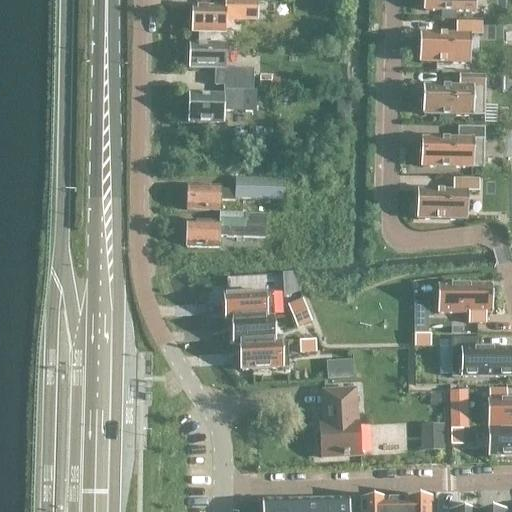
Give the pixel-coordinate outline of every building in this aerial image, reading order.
[(475,13),(474,0),(424,0),(425,13),(475,13)] [(198,34),(198,47),(225,47),(225,43),(232,43),(233,35),(225,35),(225,22),(257,22),(258,1),(225,1),(225,10),(193,10),(193,34),(198,34)] [(470,37),(470,38),(482,38),(482,26),(457,25),(456,37),(470,37)] [(470,65),(470,38),(470,37),(456,37),(420,36),(420,65),(470,65)] [(225,47),(198,47),(191,47),(191,70),(215,71),(215,88),(224,88),(224,92),(253,93),(254,72),(225,71),(225,47)] [(460,78),(459,89),(485,90),(485,78),(460,78)] [(345,79),(329,79),(329,92),(345,92),(345,79)] [(485,90),(459,89),(423,89),(423,117),(484,118),(485,90)] [(256,114),(256,94),(224,93),(224,98),(190,97),(189,125),(223,125),(224,113),(256,114)] [(458,142),(484,142),(484,131),(459,130),(458,142)] [(483,171),(484,142),(458,142),(422,141),(422,169),(483,171)] [(217,151),(192,151),(192,176),(198,176),(254,176),(254,151),(243,151),(243,144),(217,144),(217,151)] [(198,176),(198,201),(223,201),(223,209),(248,209),(249,201),(253,202),(254,176),(198,176)] [(454,182),(453,193),(468,194),(468,195),(479,195),(479,182),(454,182)] [(467,222),(468,195),(468,194),(453,193),(417,193),(417,221),(467,222)] [(265,240),(266,217),(220,215),(219,226),(187,225),(187,249),(219,250),(219,239),(265,240)] [(439,286),(439,316),(468,316),(468,327),(486,326),(486,316),(492,316),(492,287),(439,286)] [(267,321),(266,295),(224,297),(225,323),(232,323),(267,321)] [(288,308),(292,319),(307,313),(303,302),(288,308)] [(415,305),(415,327),(428,327),(428,305),(415,305)] [(307,313),(292,319),(297,330),(312,324),(307,313)] [(275,345),(273,320),(267,321),(232,323),(233,349),(275,345)] [(415,337),(415,349),(431,349),(431,337),(415,337)] [(511,351),(480,351),(480,341),(452,341),(452,380),(511,379),(511,351)] [(299,344),(300,356),(316,355),(315,343),(299,344)] [(287,381),(286,354),(244,358),(246,383),(287,381)] [(353,380),(352,364),(327,365),(328,382),(353,380)] [(357,426),(355,392),(323,394),(324,413),(326,413),(327,428),(320,428),(322,460),(360,458),(358,426),(357,426)] [(507,393),(478,393),(479,432),(488,431),(511,430),(511,402),(507,403),(507,393)] [(459,407),(467,406),(467,394),(451,394),(451,406),(459,407)] [(444,427),(420,427),(421,452),(444,452),(444,427)] [(511,430),(488,431),(489,460),(511,459),(511,430)] [(463,432),(451,432),(451,448),(463,448),(463,432)] [(407,511),(407,501),(384,502),(384,511),(407,511)] [(431,511),(431,501),(407,501),(407,511),(431,511)] [(348,511),(348,502),(326,503),(326,511),(348,511)] [(384,511),(384,502),(361,502),(360,511),(384,511)] [(305,511),(305,503),(285,504),(284,511),(305,511)] [(326,511),(326,503),(305,503),(305,511),(326,511)]
